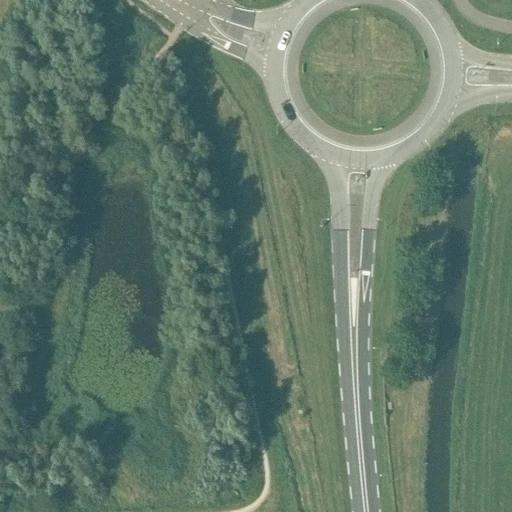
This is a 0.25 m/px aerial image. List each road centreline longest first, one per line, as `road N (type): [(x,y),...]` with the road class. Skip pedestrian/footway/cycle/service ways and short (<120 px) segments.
road 1 (primary): [(334,156),(356,389)]
road 2 (primary): [(356,389),(377,160)]
road 3 (primary): [(365,511),(356,389)]
